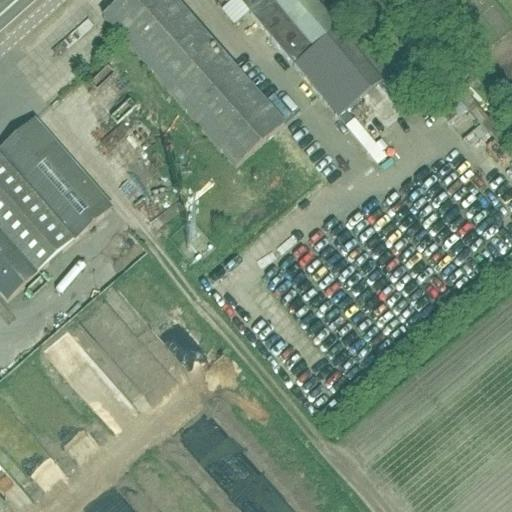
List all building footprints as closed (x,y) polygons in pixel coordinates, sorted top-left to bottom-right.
[(233,172),(282,128),(169,0),(127,0),(102,22),(233,172)] [(312,51),(269,0),(233,0),(291,68),(292,68),(312,51)] [(308,0),(269,0),(312,51),(335,32),(308,0)] [(335,32),(312,51),(292,68),(337,122),(380,86),(335,32)] [(445,62),(418,39),(406,52),(415,59),(410,65),(429,81),(445,62)] [(402,110),(411,103),(362,46),(354,53),(402,110)] [(88,115),(107,97),(101,90),(82,108),(88,115)] [(0,297),(5,303),(109,213),(33,125),(0,154),(0,297)] [(310,354),(322,343),(315,334),(302,345),(310,354)] [(345,376),(364,360),(347,340),(328,356),(345,376)] [(57,367),(73,384),(94,363),(77,347),(57,367)]
